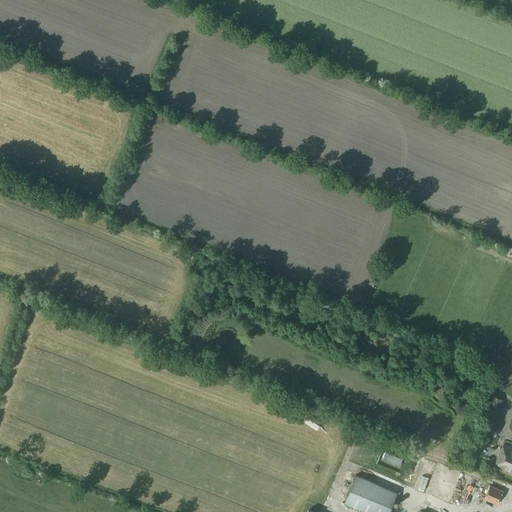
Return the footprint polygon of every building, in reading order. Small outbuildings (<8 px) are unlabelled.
[(495,419),(503,399),(492,395),(484,415),(495,419)] [(496,425),(485,420),(481,432),(491,436),(496,425)] [(511,448),(503,445),(494,468),(511,475),(511,448)] [(476,455),(465,454),(464,463),(475,463),(476,455)] [(358,511),(390,511),(397,495),(355,478),(344,506),(358,511)] [(489,485),(483,498),(497,504),(503,491),(489,485)]
